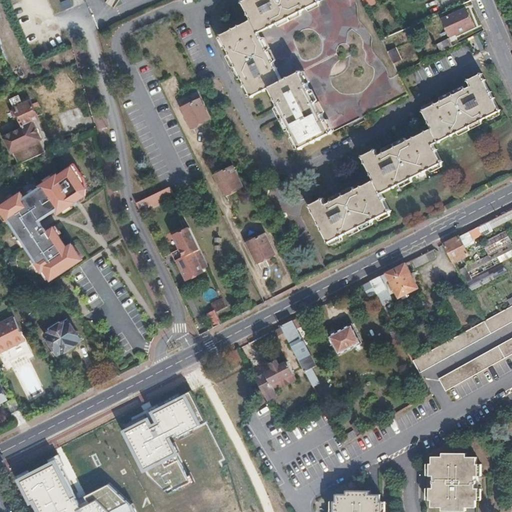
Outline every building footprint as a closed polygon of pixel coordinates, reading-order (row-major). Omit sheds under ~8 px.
[(70,0),(68,0),(62,3),(65,11),(74,7),(70,0)] [(106,0),(105,2),(114,8),(119,0),(106,0)] [(388,53),(381,39),(362,0),(243,0),(242,1),(251,19),(220,34),(252,98),(272,89),(301,147),(408,94),(398,73),(393,64),(388,53)] [(474,27),(466,10),(444,20),(451,37),(474,27)] [(447,49),(452,46),(449,39),(437,45),(440,52),(444,51),(447,49)] [(388,53),(393,64),(400,60),(395,49),(388,53)] [(503,109),(483,71),(472,77),(475,83),(427,108),(436,127),(384,154),(381,149),(368,155),(380,179),(332,204),(329,196),(315,203),(335,241),(395,210),(386,192),(447,160),(437,142),(503,109)] [(19,96),(10,100),(22,126),(23,128),(4,137),(12,154),(13,153),(19,166),(46,153),(40,140),(41,140),(32,121),(39,119),(37,113),(42,111),(40,107),(35,109),(31,101),(23,104),(19,96)] [(199,99),(182,107),(192,128),(209,120),(199,99)] [(82,177),(68,155),(18,188),(17,186),(0,197),(0,209),(1,211),(0,211),(0,228),(40,289),(54,280),(56,283),(66,276),(65,273),(83,260),(51,213),(56,210),(58,214),(85,196),(85,189),(82,184),(82,177)] [(232,167),(214,175),(221,189),(224,196),(241,187),(232,167)] [(146,198),(135,203),(139,210),(140,213),(175,198),(170,187),(146,198)] [(511,215),(511,208),(491,219),(494,225),(511,215)] [(489,226),(487,222),(469,231),(472,238),(481,234),(485,232),(487,227),(489,226)] [(186,280),(203,272),(200,267),(207,264),(189,228),(174,236),(180,249),(171,253),(175,262),(177,261),(186,280)] [(469,231),(460,235),(465,247),(472,243),(473,240),(472,238),(469,231)] [(246,243),(256,263),(274,255),(265,234),(246,243)] [(460,235),(443,244),(453,262),(456,261),(469,254),(465,247),(460,235)] [(471,277),(511,256),(511,246),(511,244),(465,267),(471,277)] [(435,252),(414,258),(416,265),(437,258),(435,252)] [(405,263),(371,281),(376,292),(386,287),(384,283),(389,281),(398,297),(418,287),(405,263)] [(460,267),(457,269),(461,277),(463,282),(469,279),(462,266),(460,267)] [(475,286),(499,274),(496,268),(472,280),(475,286)] [(364,284),(369,295),(376,292),(371,281),(364,284)] [(389,292),(379,296),(383,305),(393,300),(389,292)] [(207,314),(213,328),(220,324),(215,313),(227,307),(223,298),(212,303),(215,310),(207,314)] [(511,322),(511,306),(484,322),(415,361),(422,374),(511,322)] [(0,324),(1,326),(0,326),(0,357),(4,365),(31,353),(15,318),(0,324)] [(310,382),(311,385),(317,381),(310,367),(314,364),(294,327),(300,324),(297,318),(281,326),(286,337),(310,382)] [(80,341),(68,322),(46,335),(58,355),(80,341)] [(337,356),(361,344),(351,325),(327,338),(337,356)] [(281,326),(275,329),(281,340),(286,337),(281,326)] [(511,355),(511,340),(442,381),(449,393),(511,355)] [(272,368),(279,365),(276,360),(269,363),(272,368)] [(254,378),(256,383),(266,401),(276,395),(270,385),(293,373),(287,361),(279,365),(272,368),(254,378)] [(141,411),(113,425),(129,459),(157,485),(165,481),(167,484),(181,477),(160,435),(196,417),(181,388),(143,407),(148,417),(145,418),(141,411)] [(5,403),(17,427),(26,422),(20,410),(19,410),(13,399),(5,403)] [(466,505),(476,505),(476,498),(479,498),(479,486),(475,486),(475,473),(479,473),(480,461),(478,461),(478,455),(468,455),(468,451),(444,450),(444,454),(434,454),(433,460),(431,460),(430,471),(435,472),(435,485),(430,485),(430,496),(432,496),(433,504),(442,504),(442,509),(466,509),(466,505)] [(82,510),(57,463),(19,482),(34,509),(36,508),(38,511),(132,511),(127,503),(106,487),(84,499),(89,507),(82,510)] [(379,511),(379,510),(383,510),(383,498),(381,498),(381,492),(370,492),(371,487),(347,488),(347,491),(337,492),(337,498),(335,498),(335,510),(338,510),(338,511),(379,511)]
